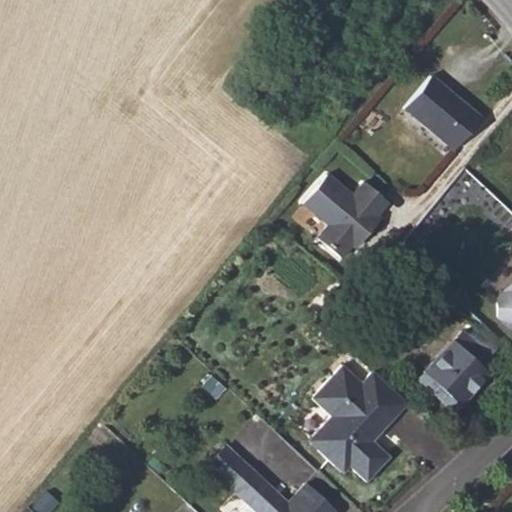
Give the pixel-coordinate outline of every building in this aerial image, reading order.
[(451,148),(478,115),(428,73),(401,105),(451,148)] [(351,196),(325,174),(301,203),(327,224),(315,239),(339,258),(352,243),(356,246),(378,219),(374,216),(385,202),(362,182),(351,196)] [(511,279),(496,297),(497,317),(511,330),(511,279)] [(459,333),(421,372),(446,397),(452,391),(460,399),(493,365),(459,333)] [(405,404),(370,371),(356,386),(339,368),(308,401),(325,420),(309,437),(320,448),(314,453),(329,468),(345,467),(362,484),(384,460),(369,443),(368,436),(375,429),(379,432),(405,404)] [(446,397),(421,372),(415,378),(448,411),(455,405),(446,397)] [(446,397),(455,405),(460,399),(452,391),(446,397)] [(304,443),(314,453),(320,448),(309,437),(304,443)] [(223,448),(205,467),(227,488),(245,469),(223,448)] [(329,511),(302,485),(283,505),(245,469),(227,488),(243,504),(235,511),(329,511)]
